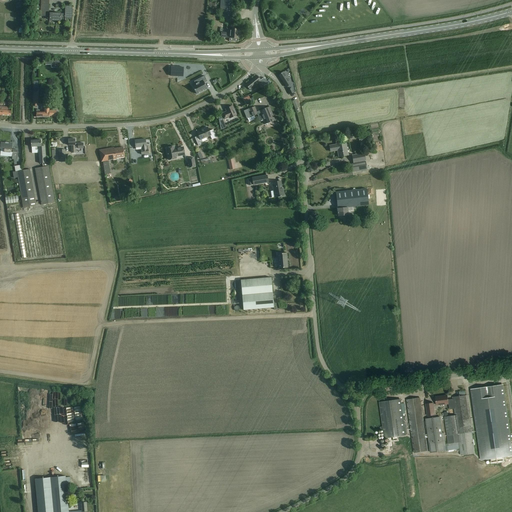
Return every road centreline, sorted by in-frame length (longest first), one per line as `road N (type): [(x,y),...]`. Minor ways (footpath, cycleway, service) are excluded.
road 1 (track): [(315,313),(102,323),(112,264),(0,269)]
road 2 (unclassified): [(345,389),(319,356),(296,120),(261,66)]
road 3 (unclassified): [(261,66),(166,120),(0,124)]
road 4 (secondary): [(0,49),(212,54)]
road 5 (secondary): [(511,10),(309,47)]
road 6 (unclassified): [(367,390),(511,367)]
road 7 (unclassified): [(282,511),(354,469),(358,412)]
